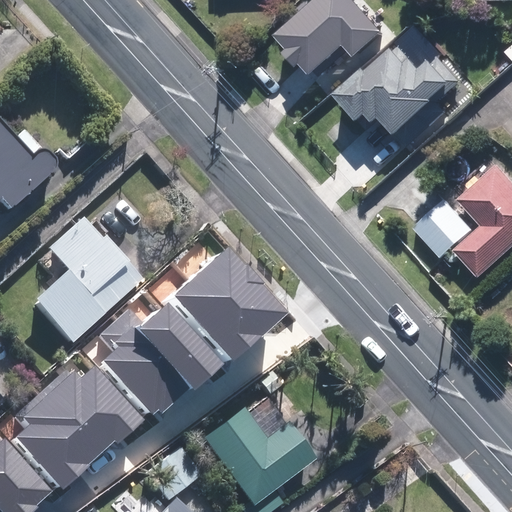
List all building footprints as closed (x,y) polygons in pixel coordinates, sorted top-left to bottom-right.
[(389,28),(364,0),(326,0),(290,33),(324,71),(358,41),(366,49),(389,28)] [(430,73),(404,47),(377,74),(372,69),(348,93),(371,115),(380,106),(405,130),(457,78),(441,62),(430,73)] [(0,126),(0,198),(9,208),(52,169),(39,155),(31,162),(0,126)] [(511,250),(511,175),(503,166),(466,200),(489,225),(462,249),(486,275),(511,250)] [(450,204),(423,226),(446,253),(473,230),(450,204)] [(137,283),(80,219),(47,248),(68,272),(37,300),(72,339),(137,283)] [(197,274),(257,339),(288,311),(228,246),(197,274)] [(170,299),(230,364),(257,339),(197,274),(170,299)] [(129,308),(117,318),(185,392),(190,388),(194,392),(221,367),(162,303),(142,322),(129,308)] [(185,392),(117,318),(98,336),(112,351),(100,362),(150,416),(158,408),(162,413),(185,392)] [(72,364),(41,392),(98,456),(115,441),(118,444),(144,420),(95,367),(84,377),(72,364)] [(98,456),(41,392),(15,415),(27,429),(14,440),(61,492),(91,466),(89,464),(98,456)] [(240,412),(205,437),(251,502),(312,459),(290,429),(265,447),(240,412)] [(36,505),(53,490),(5,437),(2,440),(0,437),(0,511),(32,511),(38,507),(36,505)] [(205,468),(183,440),(143,471),(166,500),(205,468)] [(186,511),(174,500),(161,511),(186,511)]
